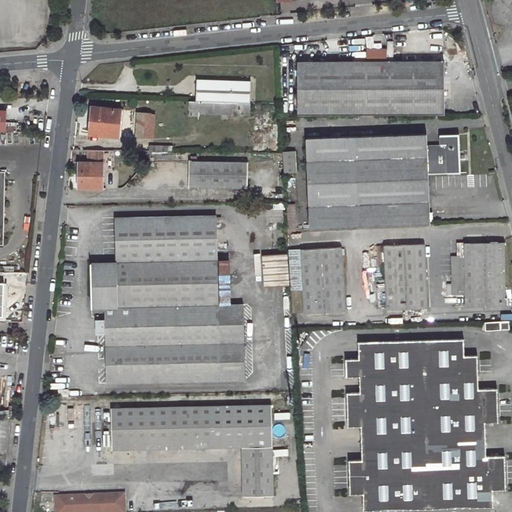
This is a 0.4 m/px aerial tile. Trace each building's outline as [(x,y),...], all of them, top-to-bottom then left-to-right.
[(444,62),(298,62),(297,115),(444,115),(444,62)] [(250,103),(251,82),(196,81),(196,101),(250,103)] [(159,108),(159,112),(163,112),(163,109),(160,108),(160,102),(149,101),(149,105),(141,105),(140,114),(138,114),(136,137),(153,138),(155,108),(159,108)] [(196,101),(189,101),(189,116),(200,117),(200,114),(250,116),(250,103),(196,101)] [(92,108),(89,134),(117,137),(121,111),(92,108)] [(430,224),(428,173),(460,173),(459,134),(440,135),(440,145),(427,145),(426,133),(307,138),(310,228),(430,224)] [(88,151),(87,162),(78,162),(78,189),(103,189),(103,151),(88,151)] [(268,153),(267,171),(282,171),(282,154),(268,153)] [(294,153),(282,154),(283,172),(295,172),(294,153)] [(196,161),(195,188),(247,189),(248,163),(196,161)] [(294,204),(285,204),(287,228),(295,227),(294,204)] [(218,300),(216,223),(221,223),(221,217),(216,217),(216,216),(115,218),(116,263),(91,263),(92,304),(218,300)] [(504,242),(457,242),(457,257),(464,256),(465,307),(505,306),(504,242)] [(424,244),(384,245),(387,309),(427,307),(424,244)] [(341,247),(301,249),(305,313),(345,310),(341,247)] [(287,254),(263,256),(265,287),(289,285),(287,254)] [(218,300),(92,304),(92,309),(104,309),(106,384),(245,381),(244,305),(218,306),(218,300)] [(511,323),(489,324),(489,331),(511,329),(511,323)] [(348,401),(344,402),(345,427),(349,427),(349,431),(359,431),(361,464),(351,464),(351,468),(347,469),(349,494),(353,494),(353,498),(363,498),(363,511),(423,511),(493,508),(492,491),(502,491),(502,487),(505,487),(504,462),(501,462),(501,458),(486,458),(484,426),(492,426),(492,421),(496,421),(495,395),(491,396),(491,391),(477,392),(475,362),(471,363),(471,358),(461,359),(460,343),(355,347),(356,363),(346,363),(347,368),(342,368),(342,381),(357,381),(357,396),(348,397),(348,401)] [(271,406),(111,410),(112,450),(241,447),(272,445),(271,406)] [(272,445),(241,447),(242,497),(274,497),(272,445)] [(88,496),(56,497),(56,511),(125,511),(125,495),(92,496),(92,500),(88,500),(88,496)]
